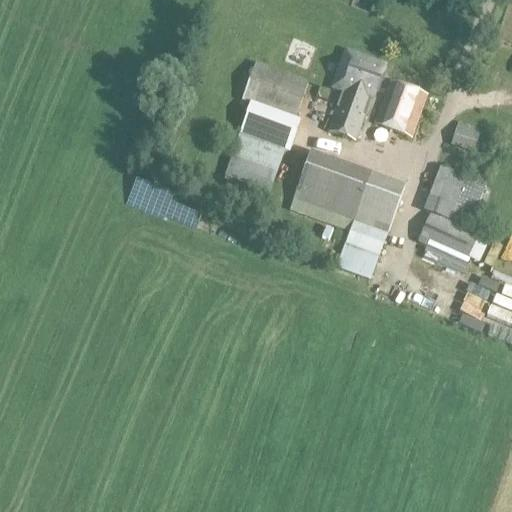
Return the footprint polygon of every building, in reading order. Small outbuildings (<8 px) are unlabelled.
[(355,143),(369,106),(370,106),(382,72),(354,62),(328,134),(355,143)] [(278,116),(295,123),(309,84),(255,65),(241,104),(278,116)] [(413,141),(428,98),(392,85),(376,127),(413,141)] [(455,121),(447,139),(467,148),(475,130),(455,121)] [(287,151),(242,134),(234,156),(279,172),(287,151)] [(353,169),(310,154),(292,204),(335,220),(353,169)] [(335,220),(387,239),(405,188),(353,169),(335,220)] [(466,180),(455,209),(464,213),(474,216),(485,187),(466,180)] [(429,199),(424,213),(459,226),(464,213),(455,209),(429,199)] [(431,217),(418,246),(463,266),(466,267),(479,238),(431,217)] [(501,264),(510,245),(483,234),(475,253),(501,264)] [(424,271),(420,279),(437,287),(441,279),(424,271)] [(511,308),(511,305),(511,296),(496,291),(492,301),(511,308)]
